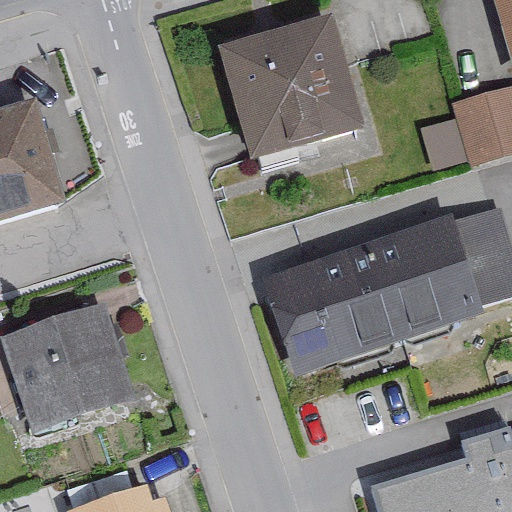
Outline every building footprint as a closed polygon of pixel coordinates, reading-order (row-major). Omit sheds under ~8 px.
[(511,0),(482,0),(508,96),(511,94),(511,0)] [(360,136),(331,30),(220,61),(249,166),(360,136)] [(511,103),(511,101),(449,118),(451,128),(417,137),(429,180),(464,170),(467,179),(511,167),(511,103)] [(19,118),(0,123),(0,229),(49,215),(19,118)] [(446,237),(442,226),(255,287),(289,389),(472,329),(470,325),(511,311),(511,268),(496,221),(446,237)] [(127,412),(97,318),(0,348),(0,370),(24,445),(127,412)] [(470,462),(375,490),(381,511),(511,511),(511,445),(508,432),(465,445),(470,462)] [(124,503),(117,482),(61,501),(65,511),(157,511),(158,511),(156,511),(143,511),(139,498),(124,503)]
